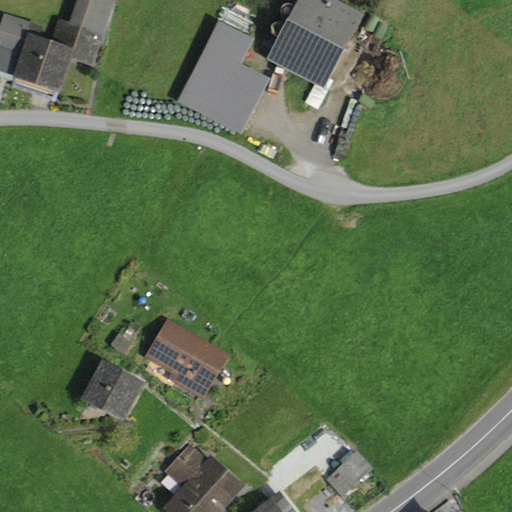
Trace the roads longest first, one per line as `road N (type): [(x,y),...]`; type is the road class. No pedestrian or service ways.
road 1 (residential): [(0,120),(197,134),(317,191),(345,196),(449,185),(511,159)]
road 2 (primary): [(511,408),(392,511)]
